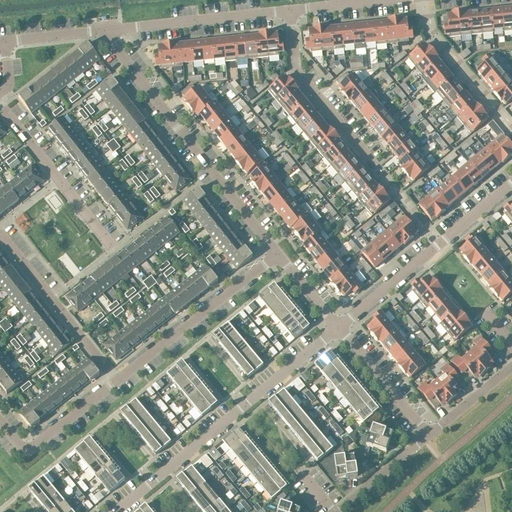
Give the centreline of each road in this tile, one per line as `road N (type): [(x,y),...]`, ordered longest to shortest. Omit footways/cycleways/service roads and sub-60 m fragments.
road 1 (residential): [(337,328),(114,511)]
road 2 (residential): [(277,254),(102,29)]
road 3 (residential): [(511,182),(337,328)]
road 4 (residential): [(115,380),(277,254)]
road 5 (residential): [(286,11),(296,75),(376,169)]
road 6 (residential): [(102,29),(286,11)]
road 7 (residential): [(0,237),(115,380)]
road 8 (residential): [(0,106),(113,250)]
road 9 (residential): [(0,421),(28,448),(115,380)]
road 10 (residential): [(337,328),(425,437)]
